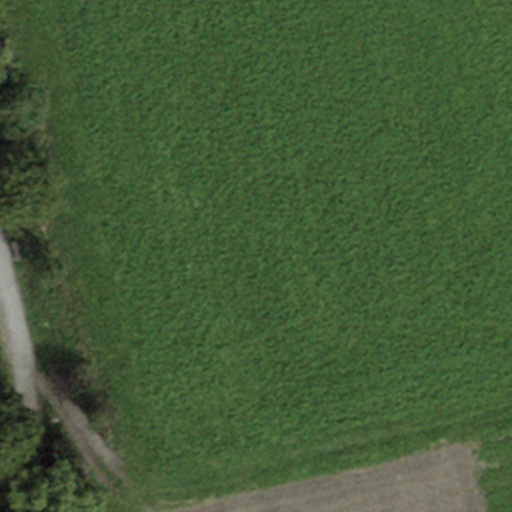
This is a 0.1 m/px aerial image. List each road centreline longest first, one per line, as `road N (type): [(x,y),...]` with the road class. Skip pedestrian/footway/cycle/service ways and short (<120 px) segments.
road 1 (track): [(511,416),(28,511)]
road 2 (track): [(8,511),(0,346)]
